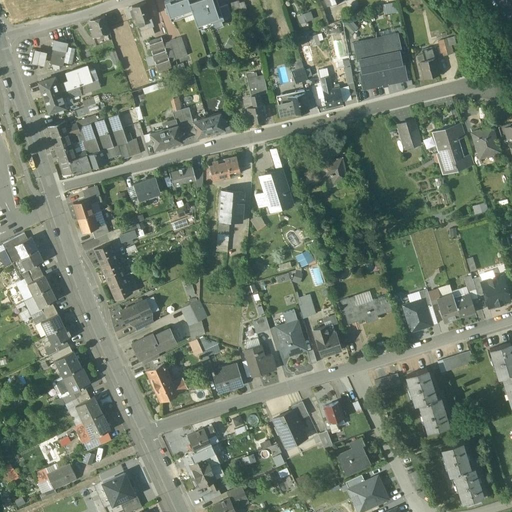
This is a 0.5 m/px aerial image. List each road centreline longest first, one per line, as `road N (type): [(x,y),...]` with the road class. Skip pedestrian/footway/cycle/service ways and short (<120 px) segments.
road 1 (residential): [(52,191),(497,79)]
road 2 (residential): [(52,191),(64,241),(149,429)]
road 3 (residential): [(149,429),(352,368)]
road 4 (residential): [(352,368),(511,321)]
road 5 (residential): [(4,35),(52,191)]
road 6 (residential): [(352,368),(417,511)]
road 7 (residential): [(4,35),(127,0)]
